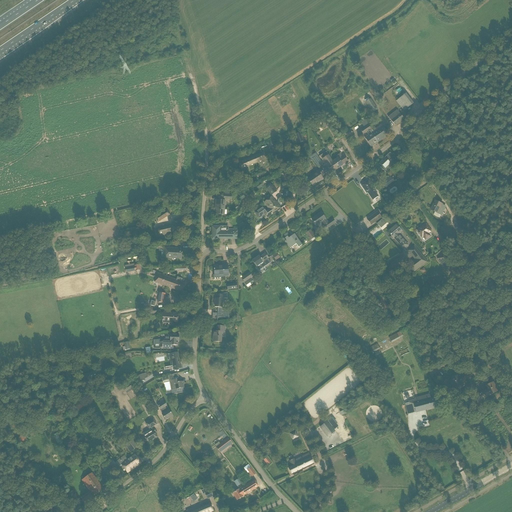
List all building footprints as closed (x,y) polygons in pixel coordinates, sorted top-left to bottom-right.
[(392,92),(406,111),(416,104),(401,85),(392,92)] [(366,102),(372,112),(377,109),(371,98),(366,102)] [(322,112),(317,104),(311,108),(316,116),(322,112)] [(397,110),(388,117),(395,126),(404,118),(397,110)] [(372,130),(370,132),(377,143),(388,135),(383,128),(385,127),(383,123),(379,126),(380,127),(375,131),(374,129),(372,130),(371,129),(372,130)] [(368,125),(361,130),(364,134),(365,133),(366,132),(368,135),(365,138),(371,147),(377,143),(370,132),(372,130),(371,129),(368,125)] [(298,144),(304,142),(300,132),(295,134),(298,144)] [(238,162),(241,169),(246,167),(266,158),(263,151),(253,156),(253,155),(238,162)] [(326,152),(319,156),(326,166),(327,166),(329,169),(331,168),(333,171),(336,170),(342,166),(341,164),(344,162),(342,160),(345,158),(344,156),(342,157),(341,156),(338,158),(332,162),(326,152)] [(388,165),(395,158),(394,157),(395,155),(393,154),(392,155),(390,153),(379,163),(382,166),(380,167),(385,173),(390,168),(388,165)] [(308,179),(313,186),(323,179),(321,177),(324,174),(321,169),(324,167),(319,160),(317,156),(312,159),(318,167),(320,169),(315,172),(316,173),(308,179)] [(292,171),(284,173),(288,183),(295,180),(292,171)] [(390,177),(380,184),(385,191),(392,186),(393,186),(395,185),(395,184),(390,177)] [(361,185),(365,191),(366,190),(372,200),(378,196),(371,186),(372,185),(369,180),(361,185)] [(267,189),(271,195),(276,192),(272,185),(267,189)] [(262,206),(254,212),(259,218),(263,215),(265,219),(272,214),(280,209),(278,204),(277,204),(276,205),(271,198),(264,203),(269,210),(266,213),(266,211),(262,206)] [(216,214),(221,215),(226,215),(226,211),(224,211),(224,201),(216,200),(215,205),(216,206),(216,214)] [(436,201),(431,210),(435,212),(434,215),(439,217),(441,215),(443,212),(445,207),(444,207),(444,206),(442,205),(443,204),(440,203),(436,201)] [(154,217),(158,222),(161,220),(170,215),(166,209),(157,215),(154,217)] [(367,220),(371,225),(381,217),(377,212),(367,220)] [(322,227),(325,230),(335,223),(332,220),(328,223),(321,213),(311,219),(316,226),(322,222),(325,225),(322,227)] [(176,219),(177,223),(157,227),(159,235),(177,232),(177,231),(184,230),(183,222),(184,222),(183,218),(176,219)] [(383,218),(377,223),(382,230),(389,224),(383,218)] [(459,233),(458,234),(460,237),(466,233),(463,230),(458,222),(454,225),(459,233)] [(428,234),(431,232),(426,224),(416,230),(422,238),(422,237),(424,240),(430,237),(428,234)] [(387,231),(393,238),(394,238),(403,249),(408,245),(398,234),(401,232),(395,225),(387,231)] [(212,239),(231,239),(231,238),(237,238),(237,230),(228,230),(228,229),(225,227),(212,227),(212,239)] [(306,233),(310,240),(314,237),(310,231),(306,233)] [(287,236),(284,239),(286,243),(290,248),(296,244),(298,248),(302,245),(297,238),(294,234),(291,237),(291,238),(289,239),(288,238),(287,236)] [(440,242),(444,249),(448,246),(444,240),(440,242)] [(415,259),(408,264),(414,272),(424,263),(426,262),(414,246),(408,251),(415,259)] [(164,257),(176,259),(181,259),(182,249),(165,248),(164,257)] [(437,259),(447,271),(456,264),(446,252),(437,259)] [(271,262),(268,258),(265,253),(259,257),(259,256),(252,261),(256,267),(260,264),(262,268),(265,266),(271,262)] [(214,265),(215,275),(214,275),(214,280),(222,279),(221,275),(228,274),(227,264),(214,265)] [(458,265),(453,269),(458,275),(463,271),(460,268),(458,265)] [(176,281),(176,280),(172,278),(157,273),(154,282),(182,292),(185,284),(176,281)] [(245,286),(252,282),(250,278),(252,277),(250,273),(241,278),(243,281),(242,282),(245,286)] [(217,295),(217,299),(215,299),(215,307),(222,308),(222,303),(224,303),(224,299),(223,299),(223,298),(226,298),(227,293),(219,294),(219,295),(217,295)] [(441,313),(438,315),(441,319),(446,315),(443,311),(441,312),(441,313)] [(162,322),(172,323),(177,324),(178,314),(163,312),(162,322)] [(213,342),(218,342),(221,342),(222,332),(224,332),(224,327),(216,326),(216,332),(214,332),(214,336),(213,336),(213,342)] [(389,338),(391,342),(399,338),(397,333),(389,338)] [(155,340),(155,345),(160,345),(160,348),(164,348),(163,349),(170,349),(170,345),(174,345),(177,345),(178,342),(178,341),(178,340),(179,340),(179,335),(178,335),(178,334),(174,334),(173,335),(170,335),(170,338),(165,337),(165,339),(155,340)] [(369,348),(372,353),(380,349),(377,344),(369,348)] [(171,365),(165,366),(166,370),(172,369),(171,368),(173,368),(181,367),(181,363),(180,363),(179,361),(179,356),(178,352),(176,352),(170,353),(172,362),(170,363),(171,365)] [(83,375),(85,380),(87,380),(97,377),(95,372),(83,375)] [(465,381),(465,379),(463,377),(461,376),(460,378),(457,375),(449,382),(455,389),(456,388),(458,391),(465,385),(463,383),(465,381)] [(179,379),(171,380),(172,387),(174,387),(176,393),(177,393),(179,393),(183,392),(183,388),(184,388),(183,384),(184,384),(184,381),(180,382),(179,379)] [(488,389),(475,396),(478,402),(491,395),(498,391),(496,387),(496,386),(494,382),(486,386),(488,389)] [(436,398),(430,399),(428,396),(408,401),(411,413),(415,412),(415,413),(439,406),(436,398)] [(153,402),(150,404),(155,412),(159,410),(153,401),(153,402)] [(158,406),(160,410),(162,409),(164,413),(162,414),(166,420),(172,416),(169,410),(167,411),(165,407),(167,406),(164,402),(158,406)] [(150,431),(149,432),(149,433),(144,436),(143,436),(139,439),(142,443),(147,441),(148,442),(153,439),(154,440),(157,437),(153,430),(151,428),(157,424),(153,419),(145,423),(150,431)] [(320,428),(328,438),(335,431),(327,422),(320,428)] [(115,434),(117,437),(125,431),(123,428),(117,432),(115,434)] [(296,430),(289,433),(292,440),(298,437),(296,430)] [(216,448),(220,452),(232,443),(228,438),(216,448)] [(126,445),(130,452),(136,448),(131,441),(126,445)] [(288,468),(291,475),(314,464),(309,453),(299,458),(301,461),(297,464),(294,458),(289,461),(291,466),(288,468)] [(104,471),(103,472),(106,476),(122,465),(127,472),(140,463),(137,459),(135,455),(127,460),(125,457),(123,458),(115,463),(104,471)] [(247,470),(252,476),(255,474),(250,467),(247,470)] [(202,474),(205,477),(212,471),(209,468),(202,474)] [(92,473),(81,480),(90,491),(88,493),(90,495),(83,500),(83,501),(86,505),(94,500),(92,497),(103,489),(100,485),(92,473)] [(235,492),(233,493),(237,500),(243,496),(258,487),(254,480),(247,484),(243,486),(239,479),(234,481),(239,488),(235,491),(235,492)] [(207,488),(201,490),(203,494),(205,493),(207,499),(215,496),(213,490),(209,491),(207,488)] [(71,498),(78,504),(81,501),(76,497),(78,496),(75,494),(71,498)] [(210,511),(213,511),(211,506),(210,503),(198,508),(197,506),(191,508),(186,511),(210,511)]
